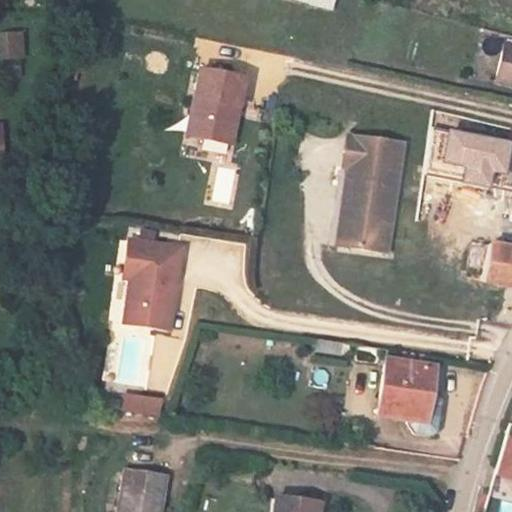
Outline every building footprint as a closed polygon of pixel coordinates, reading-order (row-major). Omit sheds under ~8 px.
[(287,0),(328,9),(330,0),(287,0)] [(511,41),(503,39),(492,85),(511,90),(511,41)] [(238,77),(194,68),(182,134),(226,142),(238,77)] [(444,162),(466,166),(462,181),(490,187),(493,172),(505,174),(511,142),(450,130),(444,162)] [(336,167),(343,168),(352,169),(341,246),(380,252),(395,143),(340,135),(336,167)] [(352,169),(343,168),(332,245),(341,246),(352,169)] [(469,225),(464,248),(477,252),(482,228),(469,225)] [(165,327),(176,248),(127,241),(122,275),(132,277),(126,322),(165,327)] [(511,259),(477,252),(469,285),(511,294),(511,259)] [(427,380),(381,375),(376,425),(421,431),(427,380)] [(161,399),(126,395),(124,412),(159,416),(161,399)] [(511,432),(496,429),(485,467),(511,473),(511,432)] [(147,511),(151,483),(110,477),(105,511),(147,511)]
